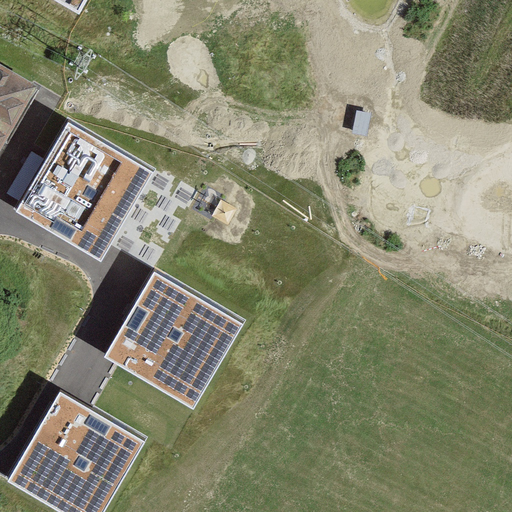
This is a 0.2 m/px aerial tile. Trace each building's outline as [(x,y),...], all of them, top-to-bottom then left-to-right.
[(62,0),(82,11),(88,0),(62,0)] [(0,157),(38,91),(0,69),(0,157)] [(152,174),(67,125),(19,208),(104,257),(152,174)] [(18,202),(46,159),(31,150),(3,193),(18,202)] [(241,322),(156,273),(107,356),(193,406),(241,322)] [(104,511),(143,445),(58,396),(10,479),(67,511),(104,511)]
